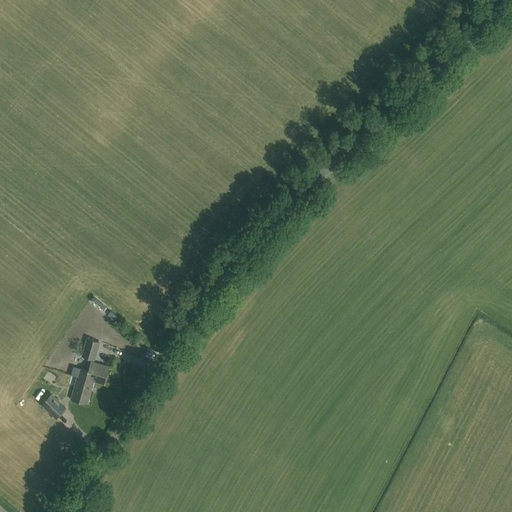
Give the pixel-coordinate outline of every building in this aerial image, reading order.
[(99,341),(87,338),(82,355),(94,359),(99,341)] [(58,358),(54,364),(59,368),(63,362),(58,358)] [(79,368),(76,377),(82,379),(83,377),(93,380),(93,381),(104,383),(104,381),(107,380),(108,376),(106,374),(109,366),(91,361),(88,370),(79,368)] [(82,379),(76,377),(70,398),(87,403),(93,381),(93,380),(83,377),(82,379)] [(55,417),(61,412),(65,407),(51,393),(41,403),(55,417)]
